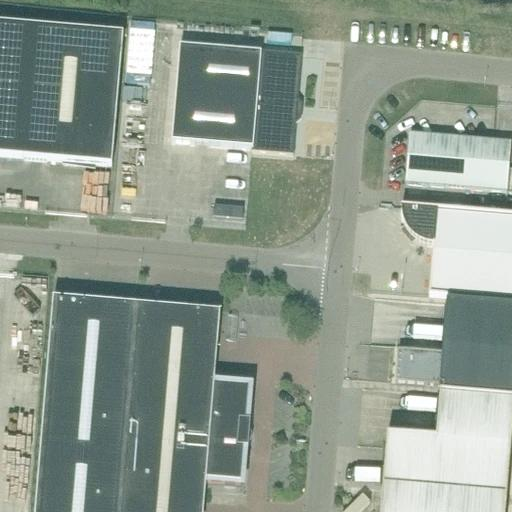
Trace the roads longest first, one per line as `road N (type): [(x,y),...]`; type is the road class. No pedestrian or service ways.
road 1 (unclassified): [(336,273),(0,243)]
road 2 (unclassified): [(318,511),(336,273)]
road 3 (unclassified): [(336,273),(354,63)]
road 4 (unclassified): [(511,78),(354,63)]
